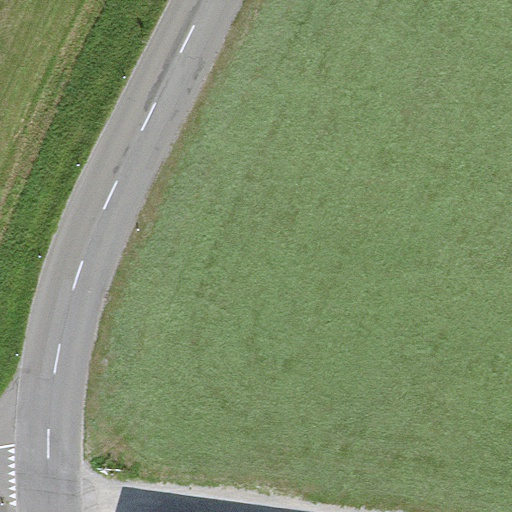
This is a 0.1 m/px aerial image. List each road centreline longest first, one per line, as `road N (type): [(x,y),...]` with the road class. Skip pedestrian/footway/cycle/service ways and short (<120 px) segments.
road 1 (tertiary): [(49,444),(60,348),(89,246),(208,0)]
road 2 (track): [(197,511),(51,498)]
